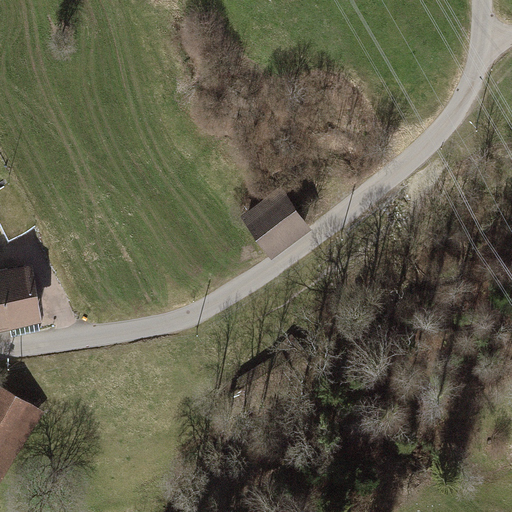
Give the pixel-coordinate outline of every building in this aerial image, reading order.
[(282,185),(241,215),(272,257),(313,228),(282,185)] [(0,328),(43,321),(33,263),(0,268),(0,328)] [(297,374),(316,358),(291,337),(275,355),(240,379),(244,385),(238,394),(229,396),(232,405),(240,403),(242,407),(297,374)] [(489,362),(476,358),(471,374),(485,378),(489,362)] [(0,481),(44,412),(0,384),(0,481)]
